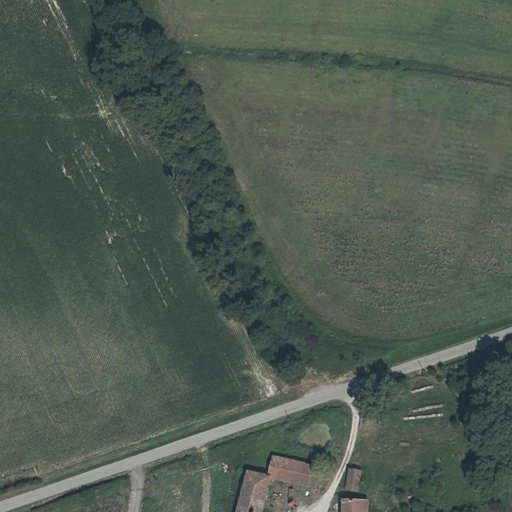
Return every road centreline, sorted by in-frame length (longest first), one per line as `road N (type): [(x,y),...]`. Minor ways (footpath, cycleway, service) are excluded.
road 1 (unclassified): [(0,506),(511,334)]
road 2 (unknown): [(315,511),(345,458),(359,385)]
